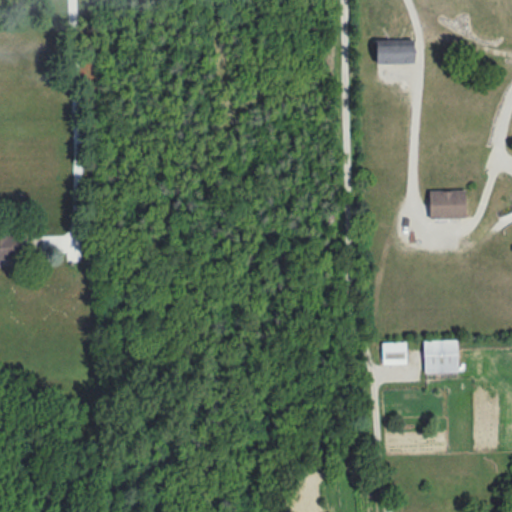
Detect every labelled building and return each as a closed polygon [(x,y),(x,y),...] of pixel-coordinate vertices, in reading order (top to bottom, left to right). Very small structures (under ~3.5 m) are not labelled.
[(379,40),(379,63),(411,63),(411,40),(379,40)] [(426,190),(426,218),(463,218),(463,190),(426,190)] [(0,259),(28,259),(28,234),(0,234),(0,259)] [(426,373),(460,373),(460,340),(426,340),(426,373)] [(409,365),(408,342),(384,342),(384,365),(409,365)]
